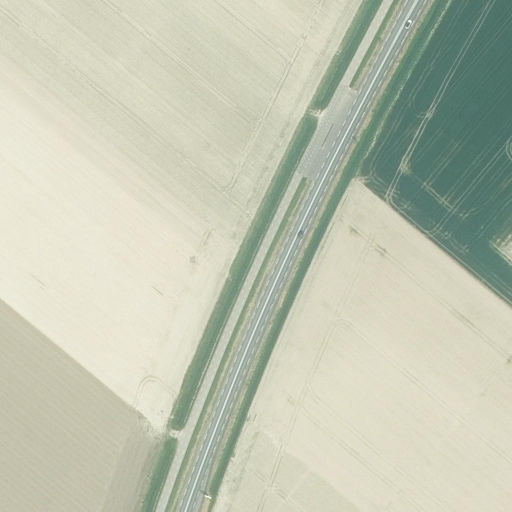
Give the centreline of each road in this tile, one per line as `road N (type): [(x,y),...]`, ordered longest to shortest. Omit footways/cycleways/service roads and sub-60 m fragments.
road 1 (primary): [(184,511),(265,302),(415,1)]
road 2 (unclassified): [(160,511),(278,215),(387,0)]
